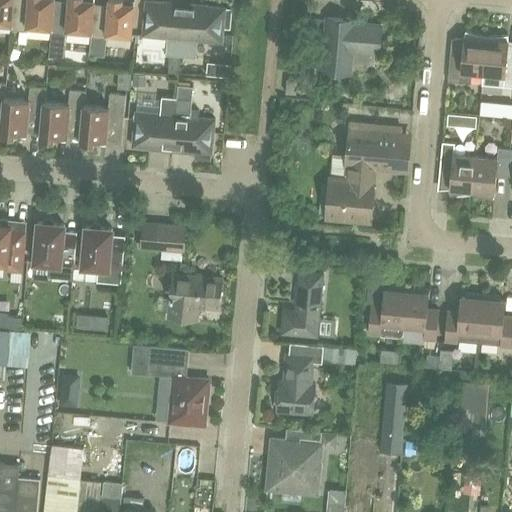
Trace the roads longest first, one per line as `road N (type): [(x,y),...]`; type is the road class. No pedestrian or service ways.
road 1 (residential): [(232,508),(257,195),(0,172)]
road 2 (residential): [(511,252),(417,244),(437,0)]
